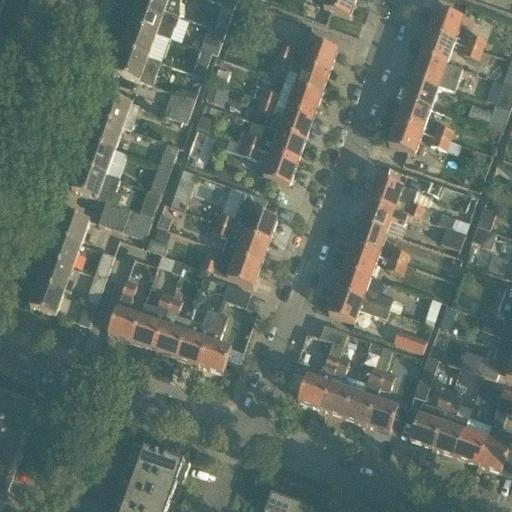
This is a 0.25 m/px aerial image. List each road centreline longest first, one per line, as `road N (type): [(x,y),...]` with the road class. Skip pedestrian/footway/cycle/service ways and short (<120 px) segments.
road 1 (residential): [(236,430),(401,0)]
road 2 (residential): [(236,430),(0,348)]
road 3 (residential): [(447,511),(236,430)]
road 4 (residential): [(0,184),(68,0)]
